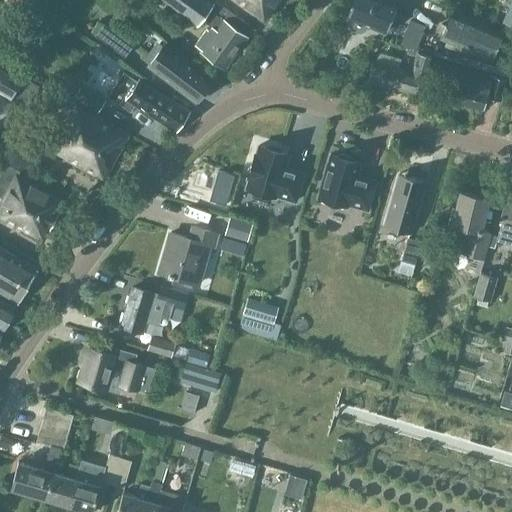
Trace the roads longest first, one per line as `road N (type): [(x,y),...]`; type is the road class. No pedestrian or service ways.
road 1 (residential): [(0,396),(50,315),(172,158),(232,107),(268,94)]
road 2 (residential): [(511,151),(268,94)]
